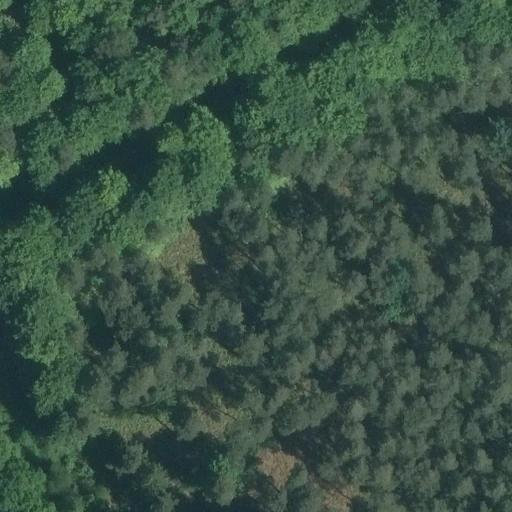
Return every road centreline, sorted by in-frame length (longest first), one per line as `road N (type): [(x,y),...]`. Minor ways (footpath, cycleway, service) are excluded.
road 1 (track): [(0,224),(416,0)]
road 2 (track): [(0,402),(58,511)]
